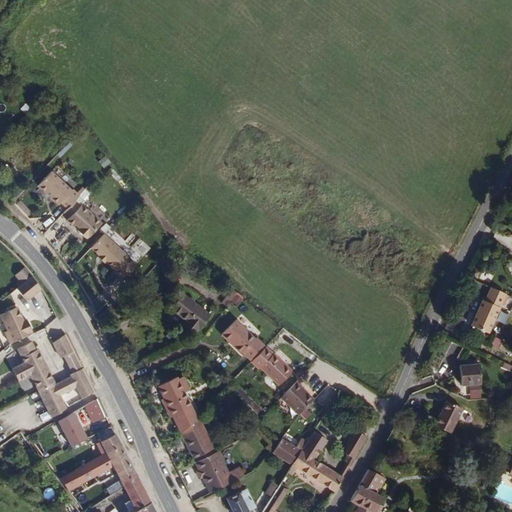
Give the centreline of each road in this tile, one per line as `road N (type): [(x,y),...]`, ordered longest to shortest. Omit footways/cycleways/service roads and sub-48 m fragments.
road 1 (tertiary): [(333,511),(511,164)]
road 2 (tertiary): [(173,511),(69,301),(0,221)]
